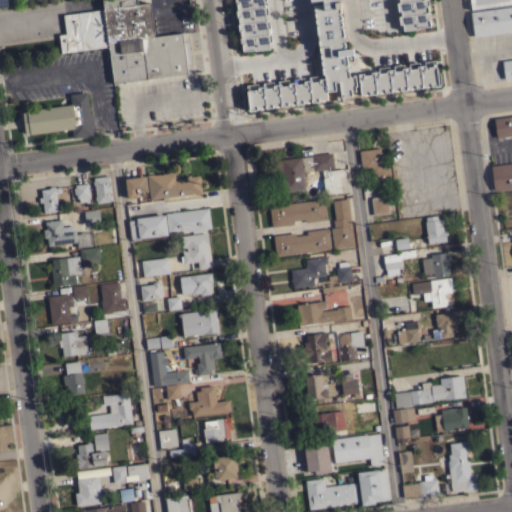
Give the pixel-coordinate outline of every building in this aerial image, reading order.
[(102,0),(136,0),(137,4),(149,2),(154,36),(182,32),(183,42),(188,41),(191,63),(186,64),(187,73),(113,83),(108,46),(103,9),(102,0)] [(254,50),(254,49),(242,51),(241,45),(240,45),(239,37),(240,37),(240,31),(238,31),(237,24),(239,23),(238,17),(236,17),(235,10),(237,10),(236,4),(234,4),(233,0),(265,0),(266,1),(263,1),(263,6),(267,6),(268,14),(264,15),(265,20),(268,20),(269,28),(266,28),(267,34),(270,33),(271,41),(268,42),(269,49),(254,50)] [(318,77),(324,76),(324,72),(322,73),(321,66),(321,63),(313,4),(315,4),(314,0),(347,0),(355,51),(356,51),(358,69),(358,71),(377,68),(377,66),(387,64),(387,67),(393,66),(392,64),(402,62),(402,65),(408,64),(408,62),(417,61),(417,63),(424,62),(423,60),(434,58),(434,61),(437,61),(439,80),(437,83),(340,98),(340,99),(336,99),(248,110),(246,89),(245,83),(256,82),(257,84),(262,84),(262,81),(271,80),(272,83),(277,82),(277,79),(287,78),(287,81),(293,80),(292,77),(302,76),(303,79),(308,78),(307,75),(318,74),(318,77)] [(427,0),(428,6),(427,6),(428,12),(429,12),(430,19),(429,19),(429,26),(417,27),(417,29),(403,30),(402,24),(399,24),(398,16),(401,16),(400,10),(397,11),(396,3),(399,2),(398,0),(427,0)] [(511,3),(471,9),(469,0),(511,0),(511,3)] [(511,5),(511,77),(504,79),(501,60),(511,58),(511,31),(473,37),(470,11),(511,5)] [(60,52),(58,34),(65,33),(62,15),(103,9),(108,46),(60,52)] [(89,114),(92,114),(93,125),(91,125),(92,135),(73,138),(71,128),(66,129),(66,130),(62,130),(29,134),(29,133),(24,133),(22,112),(26,112),(26,110),(70,104),(69,94),(86,91),(89,114)] [(511,188),(493,191),(490,165),(511,162),(511,134),(496,137),(493,118),(511,115),(511,188)] [(379,147),(382,164),(389,163),(391,184),(372,187),(370,170),(361,171),(358,150),(379,147)] [(301,157),(311,156),(311,155),(331,152),(333,168),(327,169),(327,170),(343,168),(344,176),(339,176),(342,192),(325,195),(321,169),(313,171),(313,170),(302,171),(305,189),(280,192),(276,159),(300,156),(301,157)] [(157,198),(157,199),(151,200),(151,199),(149,199),(146,174),(153,173),(153,174),(175,171),(175,173),(178,173),(178,177),(185,176),(185,175),(190,174),(190,176),(199,175),(199,177),(200,177),(201,179),(200,179),(201,192),(157,198)] [(112,201),(96,203),(96,200),(95,200),(94,196),(95,196),(94,184),(93,184),(92,181),(93,180),(93,177),(109,175),(112,201)] [(145,175),(148,191),(136,192),(137,196),(127,198),(126,189),(125,189),(125,187),(124,178),(145,175)] [(89,196),(89,201),(89,202),(85,203),(85,201),(79,202),(78,197),(76,198),(76,194),(74,194),(73,187),(75,187),(74,184),(88,183),(89,196)] [(42,202),(39,202),(38,197),(41,197),(40,189),(49,188),(48,186),(54,186),(54,187),(60,186),(61,192),(56,193),(58,210),(43,212),(42,202)] [(373,215),(370,198),(371,198),(371,197),(376,196),(376,197),(387,196),(390,213),(373,215)] [(305,222),(304,219),(293,220),(293,224),(271,227),(268,206),(324,198),(327,219),(305,222)] [(354,245),(333,248),(330,227),(334,227),(333,219),(335,219),(332,200),(347,198),(354,245)] [(205,229),(205,230),(192,232),(192,231),(168,234),(165,214),(165,213),(208,207),(211,228),(205,229)] [(98,209),(100,221),(85,223),(84,216),(79,217),(78,214),(84,213),(83,211),(98,209)] [(140,238),(140,239),(131,241),(128,220),(136,219),(135,217),(165,214),(167,234),(140,238)] [(427,243),(424,221),(426,221),(425,216),(437,215),(438,219),(442,219),(443,230),(444,230),(445,231),(447,230),(447,234),(445,234),(446,241),(427,243)] [(46,237),(43,238),(42,229),(45,229),(44,221),(61,219),(62,226),(73,225),(73,229),(75,229),(76,233),(80,233),(80,232),(83,231),(83,232),(88,232),(89,245),(76,247),(75,242),(47,245),(46,237)] [(273,235),(294,232),(295,235),(306,234),(306,230),(328,228),(330,249),(275,256),(273,235)] [(211,267),(198,269),(197,261),(184,263),(183,262),(181,262),(180,256),(183,255),(180,235),(207,232),(211,267)] [(396,249),(394,239),(407,237),(409,247),(396,249)] [(98,246),(100,261),(81,263),(79,248),(98,246)] [(397,253),(397,251),(414,249),(415,255),(399,257),(401,268),(398,268),(399,273),(386,275),(386,269),(384,269),(382,255),(397,253)] [(448,263),(449,262),(450,266),(448,266),(449,274),(434,276),(434,277),(430,277),(430,278),(423,279),(422,276),(433,274),(432,273),(423,274),(421,258),(430,257),(430,254),(446,252),(448,263)] [(52,282),(51,282),(51,280),(52,280),(51,272),(50,272),(50,267),(50,265),(52,265),(51,259),(78,255),(81,273),(75,274),(76,283),(69,284),(66,285),(66,284),(65,284),(63,285),(63,284),(61,284),(61,285),(58,286),(58,285),(53,285),(52,282)] [(326,256),(327,263),(324,263),(325,274),(309,276),(309,278),(313,278),(314,285),(292,287),(292,282),(291,282),(290,277),(291,277),(290,269),(305,267),(304,265),(305,264),(305,259),(326,256)] [(141,260),(168,257),(170,273),(143,276),(141,260)] [(337,262),(347,261),(348,265),(350,265),(351,280),(337,281),(335,267),(338,266),(337,262)] [(211,272),(212,282),(211,282),(212,285),(209,285),(210,294),(200,295),(200,293),(191,294),(191,293),(181,294),(179,280),(177,280),(177,277),(179,276),(211,272)] [(451,292),(444,293),(444,297),(446,298),(446,302),(445,304),(445,306),(431,307),(430,300),(423,301),(422,293),(412,294),(410,282),(429,280),(429,279),(450,276),(452,287),(454,286),(451,291),(451,292)] [(124,297),(125,309),(111,311),(111,312),(102,313),(100,300),(101,300),(99,284),(118,281),(120,297),(124,297)] [(141,300),(139,285),(152,284),(151,282),(159,281),(159,288),(162,288),(162,293),(160,293),(161,298),(141,300)] [(73,297),(72,286),(86,284),(88,295),(73,297)] [(47,296),(71,293),(72,305),(68,306),(70,321),(50,324),(47,296)] [(167,310),(166,297),(180,296),(181,308),(167,310)] [(319,322),(319,321),(304,323),(304,324),(298,325),(297,316),(296,304),(316,301),(324,300),(324,302),(326,302),(326,305),(325,305),(325,307),(320,308),(321,311),(336,309),(336,307),(349,305),(351,319),(337,321),(337,320),(319,322)] [(155,301),(156,311),(143,312),(141,303),(155,301)] [(206,333),(206,332),(201,333),(201,334),(197,335),(192,336),(192,334),(183,336),(180,317),(178,317),(178,314),(180,313),(197,311),(197,309),(204,308),(204,310),(215,309),(216,322),(217,321),(218,332),(206,333)] [(454,311),(455,317),(458,317),(459,322),(456,323),(457,329),(451,330),(451,331),(452,331),(452,334),(452,336),(432,338),(431,329),(437,328),(437,326),(436,326),(434,314),(454,311)] [(108,336),(95,338),(93,319),(106,318),(108,336)] [(397,343),(396,330),(406,329),(405,327),(412,326),(412,328),(417,327),(419,340),(406,342),(397,343)] [(87,353),(76,354),(62,356),(62,355),(61,350),(62,350),(61,346),(59,347),(58,340),(60,339),(60,338),(59,338),(59,332),(73,331),(73,330),(76,330),(76,336),(85,335),(87,353)] [(362,343),(359,330),(345,333),(348,346),(362,343)] [(328,340),(325,340),(326,350),(330,349),(331,360),(309,362),(308,357),(305,357),(303,342),(306,341),(305,334),(316,333),(327,331),(328,340)] [(349,332),(350,340),(351,340),(354,359),(341,360),(340,353),(339,350),(340,350),(338,337),(341,333),(349,332)] [(172,346),(161,348),(160,346),(146,348),(145,338),(170,334),(172,346)] [(219,341),(219,346),(221,346),(222,352),(220,352),(221,357),(212,358),(214,368),(210,369),(211,373),(197,375),(197,373),(194,373),(194,368),(196,368),(195,361),(198,361),(197,356),(184,358),(182,346),(219,341)] [(148,352),(162,351),(163,357),(166,356),(167,364),(164,365),(165,372),(187,369),(189,381),(153,386),(148,352)] [(80,372),(81,372),(84,391),(67,394),(66,385),(63,385),(62,375),(65,374),(64,363),(79,360),(80,372)] [(359,395),(353,396),(353,393),(342,394),(340,380),(339,374),(351,372),(352,379),(356,378),(359,395)] [(306,389),(304,390),(304,385),(305,385),(304,375),(320,373),(321,383),(326,382),(326,383),(333,382),(334,395),(328,396),(328,400),(316,402),(316,398),(315,398),(315,399),(313,399),(313,398),(307,399),(306,389)] [(432,401),(432,402),(424,403),(424,402),(412,404),(412,405),(395,407),(393,392),(421,389),(420,382),(430,381),(430,385),(438,384),(438,379),(439,379),(438,378),(462,374),(465,397),(432,401)] [(178,383),(180,397),(166,399),(164,385),(178,383)] [(191,410),(190,410),(190,409),(188,409),(187,401),(196,400),(195,391),(197,390),(197,389),(199,388),(199,387),(214,385),(214,388),(215,388),(215,392),(216,401),(228,399),(230,411),(192,416),(191,410)] [(89,429),(87,415),(109,412),(108,404),(103,405),(101,395),(115,393),(115,394),(128,392),(132,423),(89,429)] [(466,414),(467,414),(468,418),(467,418),(468,427),(443,430),(440,409),(465,406),(466,414)] [(393,422),(391,409),(412,407),(414,420),(393,422)] [(342,410),(344,429),(312,433),(309,414),(328,412),(328,411),(333,410),(333,412),(342,410)] [(210,441),(211,444),(208,444),(207,441),(204,441),(204,437),(203,437),(202,428),(204,428),(203,420),(215,419),(215,418),(222,417),(230,416),(231,425),(232,425),(232,429),(229,429),(230,438),(221,439),(221,442),(218,442),(217,442),(216,442),(215,440),(210,441)] [(409,436),(395,438),(394,426),(407,424),(409,436)] [(160,447),(157,430),(175,428),(177,445),(160,447)] [(106,432),(108,449),(94,451),(92,434),(106,432)] [(334,462),(331,438),(366,434),(379,433),(383,462),(369,464),(369,457),(334,462)] [(92,452),(105,450),(107,463),(94,465),(94,466),(77,468),(75,454),(78,453),(76,445),(84,444),(86,441),(88,441),(89,441),(91,442),(90,443),(91,443),(92,452)] [(195,454),(182,456),(182,455),(169,457),(168,450),(181,448),(181,443),(193,441),(195,454)] [(467,452),(465,452),(466,460),(468,460),(470,473),(476,472),(478,488),(451,492),(449,477),(445,478),(444,474),(449,473),(448,467),(449,467),(448,454),(450,454),(448,443),(465,441),(467,452)] [(330,472),(314,474),(313,471),(304,472),(300,447),(326,443),(330,472)] [(413,470),(400,472),(397,451),(410,450),(413,470)] [(233,454),(234,462),(236,462),(237,470),(235,470),(236,477),(225,478),(218,479),(217,479),(216,479),(216,477),(214,477),(213,470),(215,469),(214,468),(213,468),(212,457),(233,454)] [(146,463),(148,478),(138,479),(137,474),(127,475),(126,465),(146,463)] [(127,481),(113,483),(112,477),(111,477),(111,474),(112,474),(111,466),(125,465),(127,481)] [(356,472),(378,469),(378,470),(384,469),(388,500),(374,502),(374,503),(361,505),(356,472)] [(420,496),(420,495),(413,495),(413,497),(409,497),(409,496),(403,497),(401,484),(418,482),(418,481),(423,480),(423,475),(430,474),(431,479),(436,478),(438,494),(420,496)] [(101,501),(101,502),(76,505),(74,493),(78,492),(76,478),(95,476),(95,477),(98,476),(100,492),(103,492),(105,501),(101,501)] [(196,476),(198,489),(183,491),(181,478),(196,476)] [(308,509),(304,480),(323,477),(324,486),(356,482),(359,503),(308,509)] [(120,501),(118,489),(131,487),(133,499),(120,501)] [(240,500),(237,501),(238,511),(209,511),(207,495),(239,491),(240,500)] [(167,511),(165,497),(174,496),(187,494),(188,511),(167,511)] [(144,511),(130,511),(129,502),(143,500),(144,511)] [(76,511),(76,510),(100,507),(106,506),(106,505),(124,503),(124,511),(76,511)]
